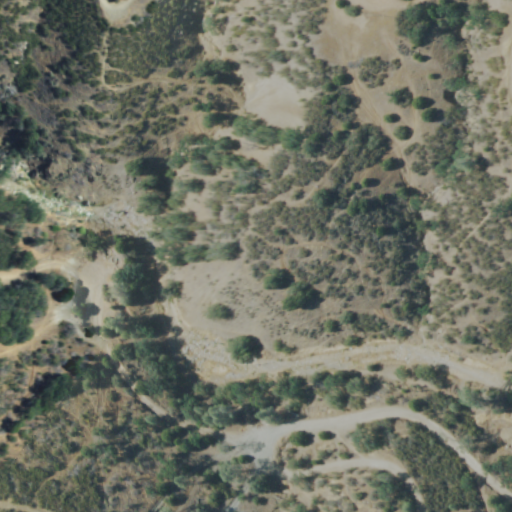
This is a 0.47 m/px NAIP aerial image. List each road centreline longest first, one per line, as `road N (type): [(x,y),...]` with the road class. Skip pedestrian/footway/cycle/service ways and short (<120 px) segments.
road 1 (track): [(511,497),(399,416),(274,433),(275,477),(361,468),(379,473),(417,511)]
road 2 (track): [(0,269),(274,433)]
